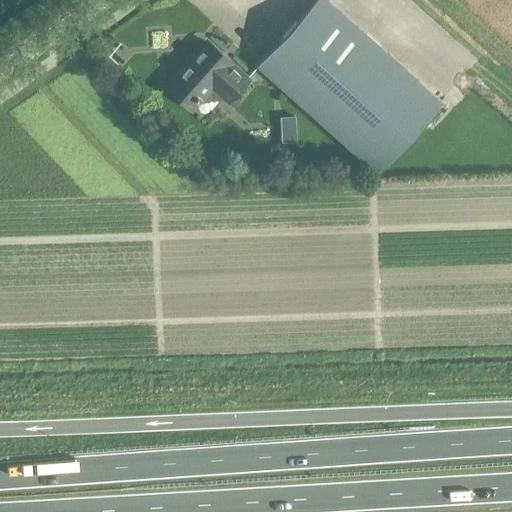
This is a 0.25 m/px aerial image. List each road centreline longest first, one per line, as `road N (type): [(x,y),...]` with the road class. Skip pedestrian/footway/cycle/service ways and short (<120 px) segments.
road 1 (motorway): [(511,442),(0,477)]
road 2 (motorway): [(511,412),(0,431)]
road 3 (motorway): [(78,511),(511,487)]
road 4 (secondary): [(0,73),(107,0)]
